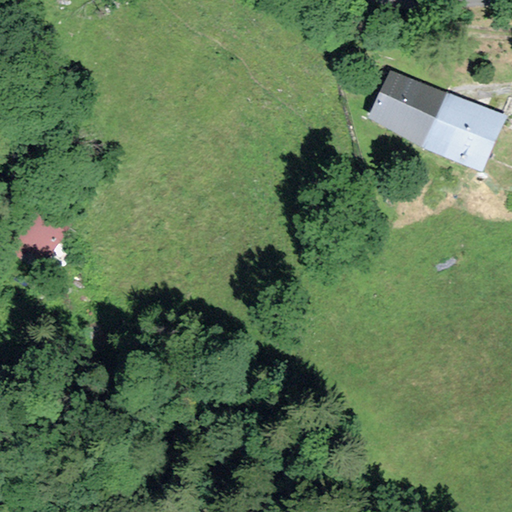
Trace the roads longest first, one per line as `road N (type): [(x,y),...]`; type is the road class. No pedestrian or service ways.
road 1 (track): [(511,41),(437,44),(352,0)]
road 2 (unclassified): [(369,0),(511,3)]
